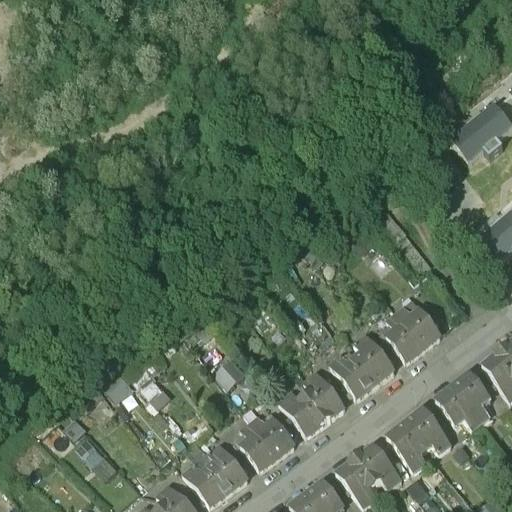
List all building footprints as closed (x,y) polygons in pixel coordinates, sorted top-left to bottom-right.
[(511,98),(508,94),(493,105),(511,130),(511,129),(511,98)] [(448,141),(467,165),(483,153),(488,159),(502,149),(496,142),(511,130),(493,105),(448,141)] [(511,213),(477,241),(496,265),(511,252),(511,213)] [(420,311),(411,300),(403,306),(411,317),(393,331),(389,326),(380,332),(404,363),(440,336),(420,310),(420,311)] [(403,306),(385,320),(389,326),(393,331),(411,317),(403,306)] [(366,336),(353,345),(360,355),(373,345),(366,336)] [(511,341),(505,346),(493,355),(493,356),(480,365),(501,392),(501,391),(511,383),(511,341)] [(348,364),(334,375),(355,401),(393,372),(373,345),(360,355),(348,364)] [(340,355),(327,366),(334,375),(348,364),(340,355)] [(231,363),(216,375),(229,392),(245,381),(231,363)] [(469,374),(434,401),(453,427),(462,420),(480,406),(489,400),(469,374)] [(316,375),(303,385),(310,394),(323,384),(316,375)] [(144,392),(164,414),(177,402),(156,381),(144,392)] [(511,383),(501,391),(508,400),(511,397),(511,383)] [(298,403),(285,414),(305,440),(344,410),(323,384),(310,394),(298,403)] [(291,394),(278,405),(285,414),(298,403),(291,394)] [(480,406),(462,420),(470,431),(488,417),(480,406)] [(142,410),(131,418),(147,438),(157,429),(142,410)] [(422,410),(385,440),(406,466),(418,457),(430,447),(443,437),(422,410)] [(258,419),(240,433),(244,438),(248,444),(266,430),(258,419)] [(266,430),(248,444),(244,438),(235,445),(259,476),(294,449),(275,424),(266,430)] [(443,437),(430,447),(437,456),(450,446),(443,437)] [(219,449),(207,459),(214,468),(227,458),(219,449)] [(360,458),(348,467),(349,468),(335,479),(355,505),(356,505),(369,495),(380,486),(393,476),(394,475),(374,449),(360,459),(360,458)] [(418,457),(407,466),(414,475),(425,466),(418,457)] [(202,478),(189,488),(207,511),(212,511),(248,485),(227,458),(214,468),(202,478)] [(194,468),(182,478),(189,488),(202,478),(194,468)] [(393,476),(380,486),(387,495),(400,485),(393,476)] [(343,511),(324,487),(291,511),(343,511)] [(168,493),(156,505),(163,511),(165,511),(176,501),(168,493)] [(369,495),(356,505),(361,511),(364,511),(376,504),(369,495)] [(187,511),(176,501),(165,511),(187,511)]
